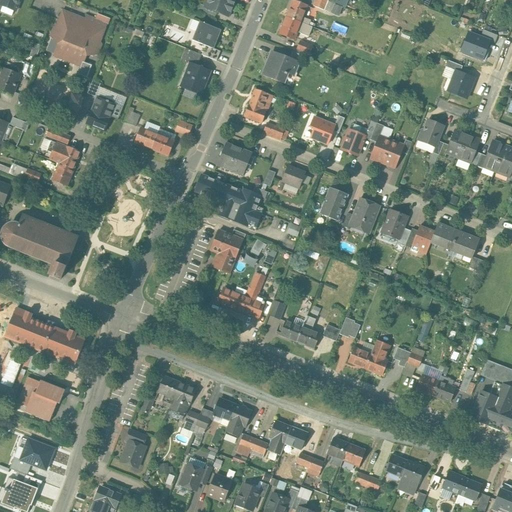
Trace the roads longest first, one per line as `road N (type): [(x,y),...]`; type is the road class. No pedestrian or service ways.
road 1 (residential): [(117,331),(376,435),(435,449),(456,431)]
road 2 (residential): [(456,431),(127,309)]
road 3 (residential): [(212,120),(511,238)]
road 4 (residential): [(0,104),(185,176)]
road 5 (residential): [(127,309),(185,176)]
road 6 (residential): [(75,461),(117,331)]
road 7 (residential): [(122,319),(0,269)]
road 8 (residential): [(212,120),(262,0)]
